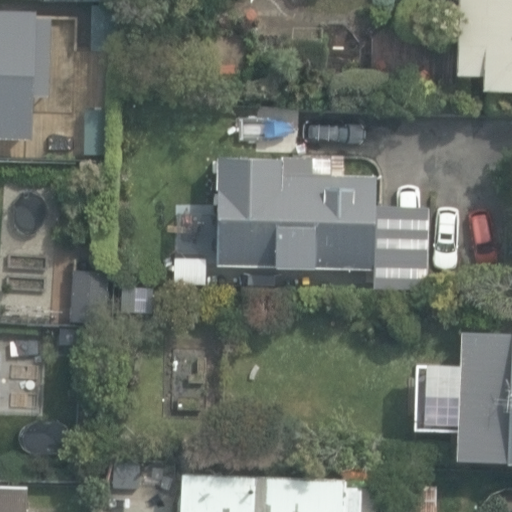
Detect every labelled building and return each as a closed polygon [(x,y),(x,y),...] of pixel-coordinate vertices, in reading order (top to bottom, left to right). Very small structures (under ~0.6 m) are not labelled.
[(511,0),(455,0),(454,66),(481,67),(480,81),(511,81),(511,0)] [(0,9),(0,141),(30,143),(32,98),(51,99),(54,19),(33,18),(33,11),(0,9)] [(255,109),(254,135),(287,136),(287,110),(255,109)] [(370,274),(420,275),(422,199),(372,198),(372,169),(326,168),(327,152),(215,150),(214,255),(370,258),(370,274)] [(150,320),(139,288),(120,294),(131,326),(150,320)] [(511,318),(506,318),(506,323),(458,322),(456,357),(411,355),(409,422),(454,424),(453,454),(511,456),(511,318)] [(175,511),(354,511),(355,482),(342,481),(342,472),(178,466),(175,511)] [(0,511),(32,511),(33,504),(21,504),(22,480),(0,478),(0,511)] [(59,511),(86,511),(88,493),(61,492),(59,511)]
